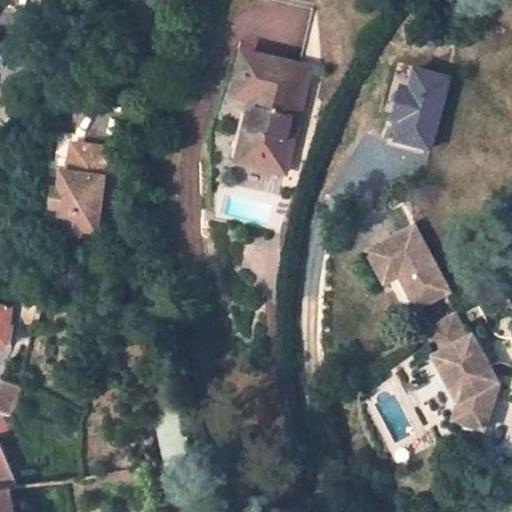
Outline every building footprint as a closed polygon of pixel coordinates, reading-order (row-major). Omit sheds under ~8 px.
[(304,70),(246,55),(237,93),(258,98),(254,114),(252,114),(242,159),(283,170),(295,118),(293,117),(304,70)] [(406,65),(385,140),(429,153),(450,77),(406,65)] [(111,179),(115,149),(74,144),(70,174),(64,173),(58,228),(100,233),(107,178),(111,179)] [(449,293),(416,227),(367,251),(384,283),(390,280),(400,275),(417,309),(449,293)] [(390,280),(407,314),(417,309),(400,275),(390,280)] [(25,305),(21,323),(33,326),(37,307),(25,305)] [(0,344),(4,345),(12,309),(0,306),(0,344)] [(435,360),(458,406),(452,424),(484,434),(500,389),(475,339),(468,342),(455,316),(426,330),(439,358),(435,360)] [(0,378),(0,415),(10,417),(20,388),(1,377),(0,378)] [(0,437),(17,440),(22,419),(10,417),(0,415),(0,437)] [(0,490),(11,489),(19,488),(0,443),(0,490)] [(0,511),(15,511),(11,489),(0,490),(0,511)]
